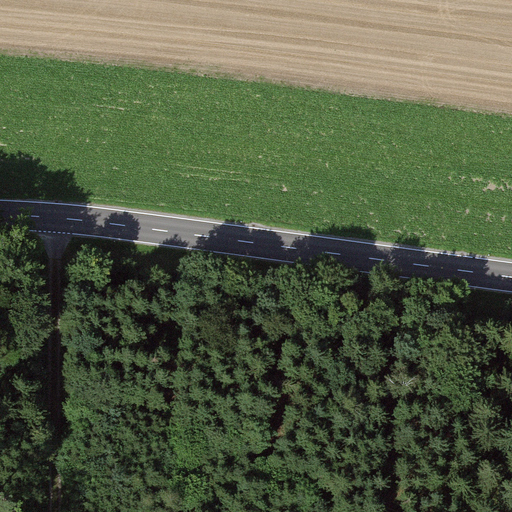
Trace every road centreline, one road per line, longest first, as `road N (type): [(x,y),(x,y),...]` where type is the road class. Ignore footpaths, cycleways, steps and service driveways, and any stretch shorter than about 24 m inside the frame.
road 1 (tertiary): [(0,222),(511,281)]
road 2 (track): [(61,223),(57,511)]
